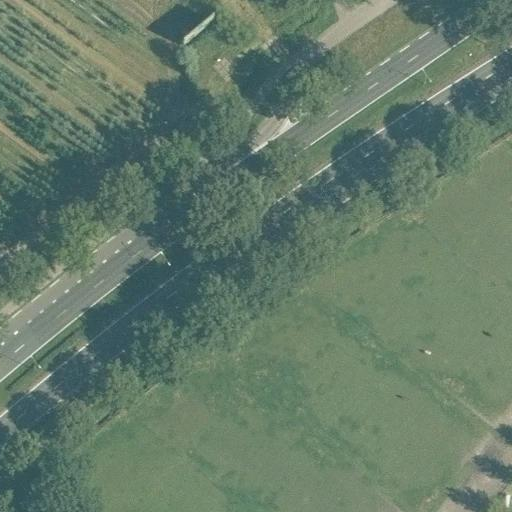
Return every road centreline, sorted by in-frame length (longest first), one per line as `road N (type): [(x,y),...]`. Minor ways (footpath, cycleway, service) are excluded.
road 1 (primary): [(0,434),(199,278),(511,65)]
road 2 (primary): [(498,0),(207,201)]
road 3 (primary): [(207,201),(0,365)]
road 4 (primary): [(310,54),(253,147),(207,201)]
